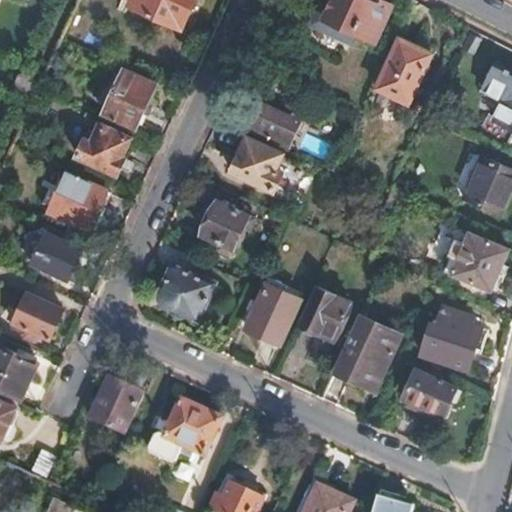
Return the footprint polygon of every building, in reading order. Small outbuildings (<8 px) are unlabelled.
[(185,27),(196,0),(134,0),(132,4),(185,27)] [(373,46),(392,5),(381,0),(323,0),(313,23),(351,41),(355,31),(365,36),(363,40),(373,46)] [(383,76),(415,92),(438,43),(406,27),(383,76)] [(511,65),(498,59),(485,86),(506,95),(496,116),(511,123),(511,65)] [(106,113),(139,127),(158,85),(125,70),(106,113)] [(254,127),(292,144),(305,115),(268,98),(254,127)] [(124,156),(133,138),(101,124),(93,141),(87,139),(80,155),(120,173),(127,159),(124,156)] [(232,171),(275,191),(284,172),(276,169),(284,154),(248,138),(232,171)] [(511,167),(484,155),(465,197),(503,215),(511,194),(511,167)] [(51,210),(92,229),(94,226),(98,228),(113,196),(109,194),(110,191),(69,171),(51,210)] [(406,213),(415,194),(394,184),(385,203),(406,213)] [(256,218),(211,198),(204,214),(211,217),(204,233),(224,241),(220,249),(232,254),(245,226),(252,230),(256,218)] [(69,278),(83,248),(48,232),(34,263),(69,278)] [(494,289),(510,248),(472,232),(467,244),(458,240),(453,254),(461,258),(455,273),(494,289)] [(215,283),(174,264),(161,292),(202,311),(215,283)] [(248,327),(281,343),(302,298),(286,290),(288,285),(270,277),(248,327)] [(330,349),(351,302),(319,286),(297,335),(298,339),(300,343),(305,346),(309,346),(313,344),(314,342),(330,349)] [(51,337),(64,308),(28,291),(15,318),(16,321),(13,326),(24,331),(23,334),(37,340),(40,332),(51,337)] [(423,352),(470,367),(483,326),(459,318),(462,310),(445,305),(437,333),(429,331),(423,352)] [(376,387),(400,332),(359,313),(334,368),(376,387)] [(0,387),(24,399),(40,363),(1,343),(0,346),(0,387)] [(459,386),(418,367),(406,393),(411,396),(408,402),(436,415),(439,409),(447,413),(459,386)] [(128,433),(146,393),(111,377),(93,417),(128,433)] [(0,437),(3,439),(11,422),(14,422),(16,421),(20,414),(19,410),(17,408),(0,399),(0,437)] [(158,434),(206,455),(223,419),(183,401),(175,420),(166,416),(158,434)] [(51,477),(59,456),(44,450),(35,471),(51,477)] [(210,510),(214,511),(259,511),(268,493),(259,490),(259,486),(246,481),(244,483),(233,478),(225,497),(218,494),(210,510)] [(350,511),(356,501),(318,483),(304,511),(350,511)] [(382,488),(374,511),(413,511),(416,504),(397,498),(398,492),(382,488)] [(68,511),(71,508),(55,501),(50,511),(68,511)]
